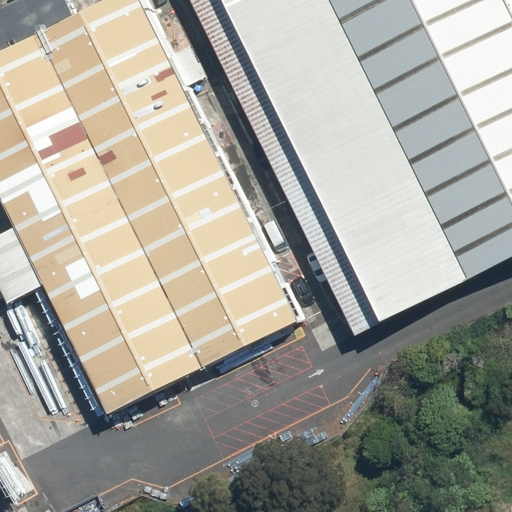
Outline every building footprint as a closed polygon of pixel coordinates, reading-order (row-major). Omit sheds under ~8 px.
[(289,309),(145,0),(59,0),(0,27),(0,172),(103,395),(289,309)] [(511,236),(511,25),(500,0),(199,0),(346,313),(511,236)] [(22,454),(0,467),(0,479),(16,508),(44,492),(22,454)] [(198,511),(245,492),(229,455),(177,478),(191,511),(198,511)] [(102,511),(105,511),(88,479),(51,499),(57,511),(102,511)]
